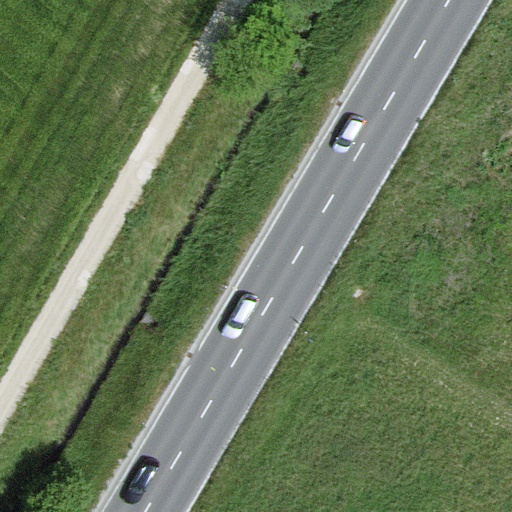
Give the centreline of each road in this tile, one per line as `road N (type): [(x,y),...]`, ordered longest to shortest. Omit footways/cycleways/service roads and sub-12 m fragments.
road 1 (secondary): [(144,511),(447,0)]
road 2 (track): [(0,412),(239,0)]
